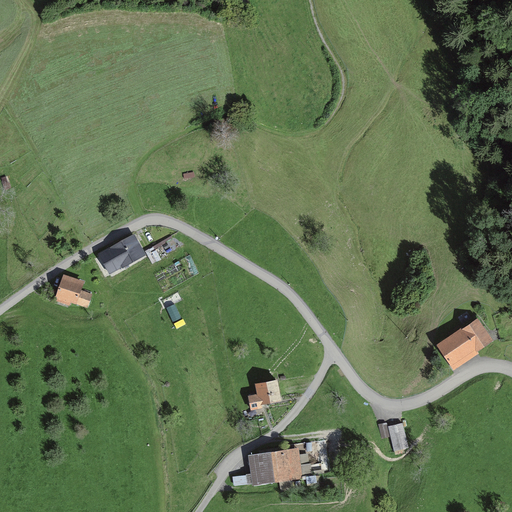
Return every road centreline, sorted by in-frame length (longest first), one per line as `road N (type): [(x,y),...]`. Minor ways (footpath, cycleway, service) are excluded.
road 1 (unclassified): [(511,380),(498,371),(471,376),(428,407),(388,416),(360,397),(267,285),(174,229),(143,224),(110,237),(0,317)]
road 2 (track): [(110,237),(102,201),(145,159),(195,130),(238,119),(296,139),(337,105),(343,76),(317,34),(309,0)]
road 3 (track): [(330,356),(312,395),(274,441),(238,459),(202,511)]
